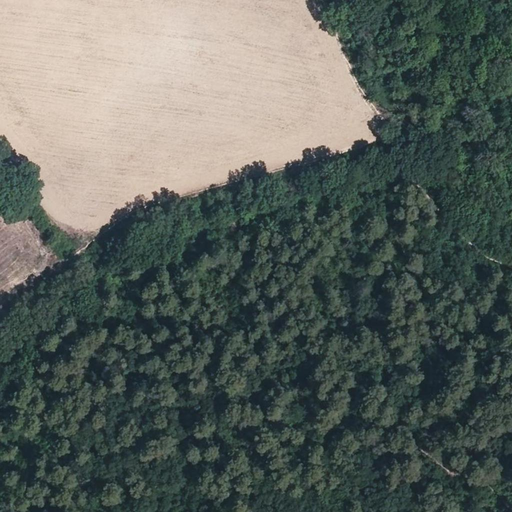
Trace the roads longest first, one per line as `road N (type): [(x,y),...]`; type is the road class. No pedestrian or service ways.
road 1 (track): [(148,511),(283,418),(344,418),(392,437),(478,507)]
road 2 (track): [(71,338),(37,388),(25,511)]
